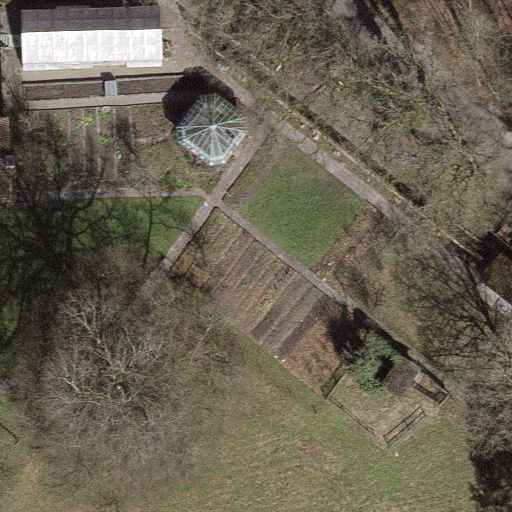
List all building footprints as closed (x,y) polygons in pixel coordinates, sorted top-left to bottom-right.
[(248,0),(199,0),(238,38),(262,14),(248,0)] [(35,13),(36,75),(169,72),(168,11),(35,13)] [(265,138),(221,100),(187,141),(231,178),(265,138)] [(19,134),(0,134),(0,196),(20,196),(19,134)] [(511,346),(511,265),(507,260),(466,304),(511,346)]
